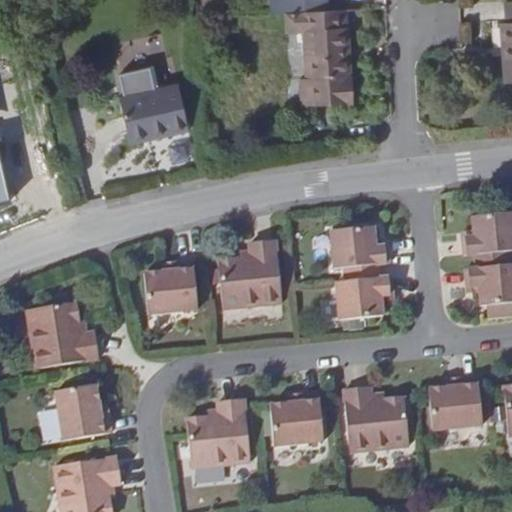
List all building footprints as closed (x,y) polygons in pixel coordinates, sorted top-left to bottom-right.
[(511,0),(502,0),(503,21),(498,22),(501,81),(511,80),(511,0)] [(340,8),(297,11),(298,28),(303,28),(305,79),(286,79),(287,105),(347,101),(346,76),(342,76),(341,58),(345,58),(343,25),(340,25),(340,8)] [(120,99),(132,144),(189,131),(178,84),(120,99)] [(0,161),(0,201),(8,200),(0,161)] [(465,217),(466,230),(467,238),(455,240),(456,257),(466,255),(501,251),(511,250),(508,213),(465,217)] [(370,240),(368,225),(325,230),(328,269),(339,267),(374,263),(384,262),(382,246),(371,247),(370,240)] [(467,238),(466,230),(455,233),(455,240),(467,238)] [(380,239),(370,240),(371,247),(382,246),(380,239)] [(243,255),(230,256),(230,260),(212,261),(216,310),(275,304),(270,243),(242,245),(243,250),(243,255)] [(502,263),(501,251),(466,255),(467,267),(502,263)] [(187,262),(169,263),(170,270),(157,271),(136,273),(139,314),(188,311),(187,268),(187,262)] [(511,262),(502,263),(467,267),(458,268),(460,284),(471,283),(472,291),(474,304),(511,300),(511,262)] [(374,263),(339,267),(341,280),(375,276),(374,263)] [(375,276),(341,280),(330,281),(334,320),(377,313),(376,299),(376,292),(387,290),(385,275),(375,276)] [(376,292),(376,299),(388,297),(387,290),(376,292)] [(82,334),(79,321),(77,321),(73,302),(25,310),(34,369),(92,359),(97,358),(92,332),(87,333),(82,334)] [(84,320),(79,321),(82,334),(87,333),(84,320)] [(471,374),(455,376),(456,383),(444,384),(423,387),(424,392),(427,427),(476,422),(472,387),(471,374)] [(456,383),(455,376),(443,377),(444,384),(456,383)] [(511,382),(497,384),(502,434),(511,432),(511,382)] [(112,432),(109,415),(102,417),(99,405),(97,384),(56,391),(65,440),(106,433),(112,432)] [(365,397),(365,391),(364,386),(338,388),(339,394),(344,451),(403,444),(398,394),(379,396),(365,397)] [(312,391),(297,392),(297,400),(285,401),(264,404),(268,445),(317,440),(313,396),(312,391)] [(297,400),(297,392),(284,394),(285,401),(297,400)] [(211,401),(211,407),(212,412),(199,414),(200,416),(180,418),(182,432),(186,467),(244,461),(238,407),(237,399),(211,401)] [(102,417),(109,415),(107,404),(99,405),(102,417)] [(110,484),(115,483),(120,482),(116,456),(110,457),(55,466),(63,511),(111,511),(110,497),(112,497),(110,484)]
